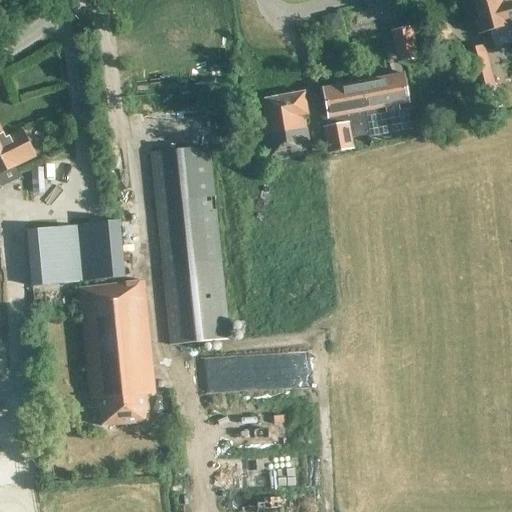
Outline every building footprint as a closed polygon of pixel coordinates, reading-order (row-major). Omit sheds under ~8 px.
[(499,0),(466,0),(477,36),(508,28),(506,24),(511,22),(511,17),(508,4),(501,6),(499,0)] [(318,24),(309,26),(311,33),(319,30),(318,24)] [(411,29),(393,33),(400,65),(418,61),(411,29)] [(500,105),(483,47),(464,53),(480,110),(500,105)] [(402,75),(355,84),(360,112),(364,111),(366,128),(368,135),(376,133),(383,136),(412,130),(407,104),(408,104),(402,75)] [(355,84),(322,90),(328,119),(329,119),(331,128),(324,130),(328,154),(352,150),(350,140),(368,136),(368,135),(366,128),(364,111),(360,112),(355,84)] [(303,95),(260,101),(264,123),(258,124),(264,163),(308,156),(301,117),(306,117),(303,95)] [(0,131),(0,175),(34,158),(21,132),(4,140),(0,131)] [(209,148),(150,154),(170,347),(229,341),(209,148)] [(43,169),(32,171),(34,193),(44,194),(43,169)] [(83,283),(123,279),(118,224),(78,227),(83,283)] [(81,283),(76,227),(27,232),(32,287),(81,283)] [(79,290),(90,412),(99,411),(100,428),(148,424),(145,396),(154,395),(144,284),(79,290)] [(288,440),(286,409),(198,415),(200,439),(229,437),(230,444),(271,442),(271,441),(288,440)] [(289,454),(209,462),(212,489),(291,481),(289,454)]
